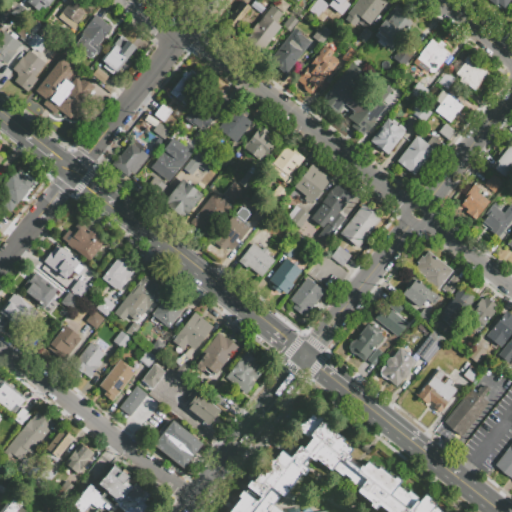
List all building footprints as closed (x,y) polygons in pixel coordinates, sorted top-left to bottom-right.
[(25,0),(20,6),(17,3),(13,0),(5,9),(18,20),(30,5),(37,11),(41,6),(43,8),(47,4),(49,5),(53,0),(25,0)] [(67,0),(85,0),(93,6),(87,14),(85,12),(75,24),(77,25),(72,31),(56,18),(68,2),(67,1),(67,0)] [(283,0),(292,7),(278,23),(283,27),(261,56),(244,42),(272,6),(276,9),(283,0)] [(315,0),(311,6),(313,7),(320,13),(322,11),(326,6),(340,17),(345,11),(341,9),(348,0),(315,0)] [(389,0),(369,25),(360,18),(354,27),(351,24),(343,18),(357,0),(389,0)] [(490,0),(509,0),(502,9),(490,0)] [(244,2),(253,10),(240,25),(232,17),(244,2)] [(395,5),(402,10),(400,13),(412,22),(392,48),(374,35),(378,30),(376,29),(395,5)] [(103,38),(99,44),(89,56),(72,43),(95,14),(112,27),(103,38)] [(292,17),(298,22),(289,32),(284,27),(292,17)] [(30,29),(36,21),(41,25),(35,33),(30,29)] [(47,24),(61,35),(52,46),(38,34),(47,24)] [(23,25),(35,34),(27,44),(18,38),(20,36),(16,33),(23,25)] [(321,25),(331,32),(321,46),(311,38),(321,25)] [(354,40),(365,27),(372,33),(361,46),(354,40)] [(20,43),(14,50),(16,52),(7,63),(0,58),(0,34),(4,30),(20,43)] [(295,30),(301,34),(300,36),(311,44),(286,77),(269,63),(295,30)] [(35,34),(47,43),(39,53),(27,44),(35,34)] [(123,62),(99,44),(103,38),(113,45),(120,36),(135,47),(123,62)] [(431,73),(433,72),(434,71),(436,72),(449,54),(442,49),(445,45),(439,40),(437,44),(430,39),(412,63),(425,74),(427,71),(428,72),(429,73),(431,73)] [(123,62),(114,74),(98,63),(101,59),(98,57),(95,61),(89,56),(99,44),(123,62)] [(323,45),(333,52),(330,56),(331,57),(332,55),(339,61),(324,80),(323,79),(317,86),(319,88),(313,95),(311,93),(310,95),(294,83),(306,67),(305,66),(309,61),(310,62),(323,45)] [(340,58),(349,47),(355,52),(347,63),(340,58)] [(402,47),(412,55),(403,67),(393,59),(402,47)] [(29,50),(45,63),(34,76),(38,78),(27,91),(14,80),(18,75),(11,69),(22,56),(23,57),(29,50)] [(466,55),(488,72),(473,91),(458,79),(460,76),(455,72),(464,60),(463,59),(466,55)] [(69,79),(61,88),(84,107),(75,119),(71,116),(69,119),(58,110),(54,115),(41,104),(45,100),(34,90),(60,59),(75,72),(69,79)] [(349,62),(319,102),(336,114),(344,104),(354,112),(348,119),(353,123),(351,126),(363,136),(386,106),(375,98),(369,106),(351,92),(365,73),(349,62)] [(97,68),(109,77),(104,84),(92,75),(97,68)] [(202,79),(194,90),(198,93),(187,107),(180,102),(183,98),(178,93),(174,97),(168,92),(181,76),(179,75),(183,70),(187,73),(190,69),(202,79)] [(438,82),(446,89),(455,79),(446,72),(438,82)] [(69,79),(73,82),(76,77),(79,79),(82,77),(94,87),(91,91),(95,94),(84,107),(61,88),(69,79)] [(418,82),(428,90),(419,100),(410,92),(418,82)] [(226,97),(228,99),(221,108),(219,106),(213,114),(198,103),(211,86),(226,97)] [(446,94),(462,107),(450,123),(434,110),(446,94)] [(161,104),(171,111),(163,122),(153,115),(161,104)] [(418,104),(431,113),(423,123),(411,113),(418,104)] [(184,119),(195,105),(213,119),(205,129),(201,126),(199,130),(184,119)] [(237,105),(217,130),(234,144),(248,126),(247,126),(250,122),(245,118),(248,114),(237,105)] [(388,117),(397,125),(398,123),(406,130),(386,154),(369,139),(388,117)] [(159,122),(171,132),(164,141),(152,132),(159,122)] [(444,124),(455,132),(448,141),(438,132),(444,124)] [(242,148),(260,162),(274,144),(268,139),(269,137),(265,134),(267,131),(259,125),(242,148)] [(203,130),(212,138),(204,149),(194,141),(203,130)] [(416,135),(426,142),(431,135),(439,141),(413,174),(396,161),(416,135)] [(195,148),(169,181),(149,166),(172,136),(183,145),(186,141),(195,148)] [(133,138),(145,147),(142,151),(148,156),(134,174),(129,171),(126,175),(110,163),(118,154),(119,155),(133,138)] [(490,167),(499,156),(497,154),(502,148),(504,150),(508,145),(510,146),(511,143),(511,167),(504,178),(490,167)] [(305,159),(291,176),(293,178),(287,186),(267,170),(272,164),(285,148),(291,153),(294,150),(305,159)] [(197,151),(213,165),(206,173),(200,168),(192,177),(182,169),(197,151)] [(237,183),(247,190),(262,170),(252,163),(237,183)] [(310,164),(330,179),(312,201),(293,186),(310,164)] [(0,186),(14,170),(21,176),(24,173),(34,181),(26,190),(28,191),(20,201),(19,200),(9,212),(0,204),(0,186)] [(483,184),(493,172),(498,175),(496,177),(502,182),(493,193),(483,184)] [(181,218),(184,213),(186,215),(202,194),(181,178),(162,203),(181,218)] [(234,182),(246,192),(235,205),(223,195),(234,182)] [(336,183),(351,196),(338,213),(344,218),(324,243),(316,237),(322,229),(310,219),(323,204),(321,202),(336,183)] [(460,204),(467,209),(464,212),(474,220),(489,201),(478,192),(480,189),(473,184),(463,196),(465,197),(460,204)] [(279,186),(288,194),(279,204),(270,197),(279,186)] [(222,200),(200,228),(198,226),(196,228),(189,223),(213,192),(222,200)] [(222,200),(232,207),(208,238),(201,233),(203,230),(200,228),(222,200)] [(511,219),(498,238),(489,231),(490,229),(482,222),(486,216),(484,214),(494,202),(499,206),(497,208),(503,213),(510,203),(511,204),(511,219)] [(361,204),(339,233),(358,247),(380,218),(361,204)] [(296,205),(309,215),(298,229),(289,222),(291,220),(287,217),(296,205)] [(249,219),(258,206),(269,215),(260,227),(249,219)] [(235,213),(249,225),(247,227),(249,229),(230,251),(227,248),(224,251),(214,242),(219,236),(216,233),(232,215),(233,216),(235,213)] [(68,229),(61,238),(66,242),(66,243),(76,251),(75,252),(88,262),(101,245),(96,242),(99,238),(88,229),(86,232),(76,224),(71,231),(68,229)] [(298,233),(304,239),(302,241),(305,243),(299,250),(296,248),(289,257),(283,252),(298,233)] [(252,242),(261,249),(263,247),(268,251),(266,253),(274,260),(260,276),(247,265),(245,267),(237,260),(252,242)] [(59,246),(79,262),(65,279),(43,261),(56,245),(58,247),(59,246)] [(330,259),(342,269),(351,258),(339,248),(330,259)] [(414,268),(424,276),(422,277),(437,289),(452,270),(428,251),(423,257),(421,255),(416,261),(418,263),(414,268)] [(101,278),(119,254),(136,267),(117,291),(101,278)] [(285,258),(269,279),(274,283),(271,288),(279,295),(282,291),(286,294),(293,285),(291,283),(304,266),(292,257),(289,262),(285,258)] [(34,272),(48,284),(49,283),(57,290),(54,293),(55,294),(43,308),(20,288),(34,272)] [(441,289),(453,273),(461,279),(453,289),(453,290),(449,295),(441,289)] [(113,313),(143,274),(162,288),(136,321),(127,315),(123,321),(113,313)] [(412,275),(403,286),(405,288),(401,294),(418,308),(425,299),(433,305),(439,297),(427,287),(426,289),(422,286),(423,285),(412,275)] [(306,278),(323,292),(307,313),(306,311),(302,316),(291,308),(294,304),(289,300),(306,278)] [(78,280),(89,288),(81,299),(70,290),(78,280)] [(461,285),(477,297),(451,331),(436,320),(453,297),(452,296),(461,285)] [(150,314),(152,316),(151,318),(162,326),(164,325),(168,328),(186,305),(169,291),(150,314)] [(68,292),(79,301),(71,312),(60,303),(68,292)] [(12,293),(0,309),(0,313),(22,330),(36,311),(22,300),(23,299),(16,294),(15,295),(12,293)] [(95,308),(106,317),(114,305),(104,297),(95,308)] [(397,314),(386,305),(392,298),(403,307),(397,314)] [(486,298),(496,306),(493,309),(496,311),(475,334),(463,323),(473,312),(472,311),(476,306),(475,305),(480,299),(483,301),(486,298)] [(374,318),(396,336),(406,323),(384,305),(374,318)] [(423,308),(431,314),(426,322),(418,316),(423,308)] [(502,309),(511,316),(511,330),(500,347),(486,336),(491,330),(488,328),(502,309)] [(85,321),(95,330),(104,319),(93,310),(85,321)] [(193,312),(170,342),(180,350),(185,344),(189,346),(186,349),(191,353),(212,326),(193,312)] [(366,323),(383,337),(363,361),(347,348),(366,323)] [(64,325),(46,349),(65,363),(81,341),(78,338),(79,337),(64,325)] [(432,330),(444,339),(427,361),(415,353),(432,330)] [(120,331),(130,339),(122,350),(111,342),(120,331)] [(511,332),(495,354),(510,365),(506,370),(511,375),(511,332)] [(238,347),(215,377),(199,364),(202,360),(198,357),(217,333),(224,338),(225,337),(238,347)] [(156,356),(165,345),(157,339),(148,350),(156,356)] [(90,342),(73,365),(76,367),(75,369),(89,379),(101,361),(99,359),(104,352),(90,342)] [(475,343),(486,352),(477,364),(466,355),(475,343)] [(399,347),(415,361),(408,370),(408,373),(405,377),(401,378),(395,386),(387,379),(384,379),(381,378),(379,376),(379,373),(378,370),(379,368),(381,366),(385,364),(384,361),(387,357),(390,356),(392,355),(399,347)] [(147,367),(155,358),(147,351),(139,360),(147,367)] [(244,351),(224,378),(246,393),(264,368),(253,360),(254,358),(244,351)] [(134,374),(112,402),(103,395),(106,392),(98,386),(119,359),(132,369),(131,371),(134,374)] [(140,381),(151,390),(165,373),(154,364),(140,381)] [(469,366),(477,372),(470,382),(462,376),(469,366)] [(416,395),(437,368),(455,382),(452,386),(457,390),(439,412),(416,395)] [(0,407),(0,371),(8,378),(7,380),(23,393),(21,396),(25,399),(20,405),(11,416),(0,407)] [(203,388),(210,394),(216,388),(209,381),(203,388)] [(442,423),(470,388),(476,393),(483,384),(489,389),(482,398),(488,402),(460,437),(442,423)] [(146,394),(134,385),(117,407),(128,416),(146,394)] [(185,408),(206,425),(219,410),(198,392),(196,393),(194,391),(183,404),(186,407),(185,408)] [(208,399),(218,406),(224,398),(215,391),(208,399)] [(11,416),(20,405),(30,413),(22,424),(11,416)] [(379,511),(376,509),(375,510),(362,500),(363,499),(354,491),(356,488),(347,481),(349,479),(343,474),(341,476),(332,469),(330,471),(312,457),(298,446),(288,438),(309,412),(343,439),(341,441),(352,450),(348,455),(350,456),(347,460),(358,468),(361,464),(362,465),(368,458),(392,477),(394,475),(401,481),(400,483),(420,499),(424,494),(445,510),(443,511),(379,511)] [(18,432),(31,442),(34,439),(38,442),(54,423),(43,414),(41,417),(36,413),(30,421),(29,419),(18,432)] [(171,420),(152,445),(182,468),(201,444),(171,420)] [(60,429),(74,439),(57,460),(44,449),(60,429)] [(5,449),(17,459),(28,445),(16,435),(5,449)] [(81,438),(94,448),(76,473),(63,463),(81,438)] [(511,445),(511,480),(495,467),(511,445)] [(227,511),(238,498),(236,497),(250,479),(252,481),(270,458),(272,460),(280,450),(289,457),(298,446),(312,457),(305,467),(307,469),(298,481),(296,480),(275,506),(283,511),(314,511),(324,511),(325,511),(227,511)] [(98,511),(96,510),(94,511),(88,511),(75,502),(91,481),(97,485),(112,465),(150,494),(143,503),(148,508),(144,511),(98,511)] [(0,511),(0,509),(14,491),(28,487),(32,502),(24,504),(22,508),(26,511),(25,511),(0,511)]
